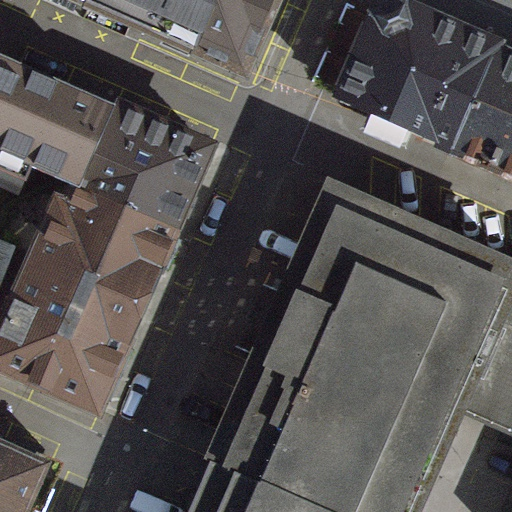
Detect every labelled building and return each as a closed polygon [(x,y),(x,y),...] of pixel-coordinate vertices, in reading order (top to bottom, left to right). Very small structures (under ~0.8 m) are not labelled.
[(280,0),(25,0),(24,3),(238,97),(280,0)] [(432,163),(485,46),(381,0),(377,0),(326,116),(432,163)] [(511,57),(485,46),(432,163),(511,199),(511,57)] [(110,103),(0,57),(0,169),(68,198),(110,103)] [(170,242),(210,146),(110,103),(68,198),(170,242)] [(511,261),(328,183),(197,482),(265,511),(414,511),(455,418),(511,443),(511,261)] [(0,354),(0,392),(88,431),(170,242),(68,198),(0,354)] [(0,511),(27,511),(49,459),(0,438),(0,511)] [(265,511),(197,482),(183,511),(265,511)]
